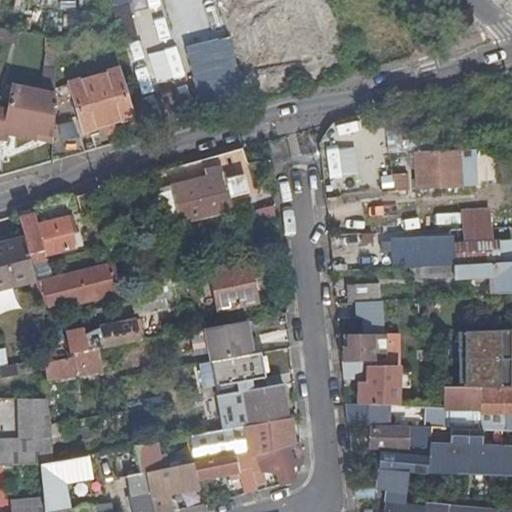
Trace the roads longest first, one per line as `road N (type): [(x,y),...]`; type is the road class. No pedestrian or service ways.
road 1 (unclassified): [(0,200),(511,51)]
road 2 (residential): [(298,511),(327,494),(291,191)]
